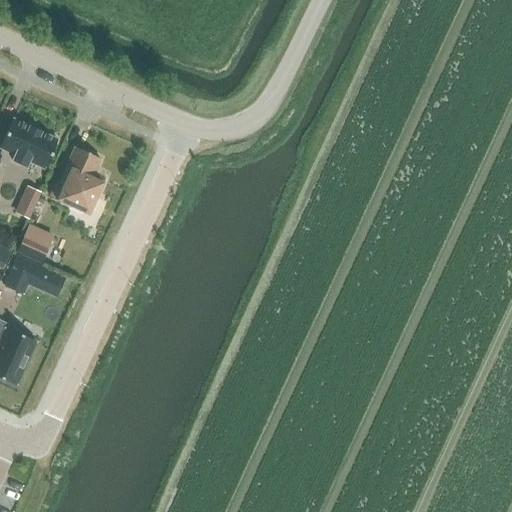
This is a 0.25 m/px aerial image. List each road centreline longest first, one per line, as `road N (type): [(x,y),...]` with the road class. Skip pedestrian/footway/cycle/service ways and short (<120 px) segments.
road 1 (residential): [(186,126),(41,432),(9,435)]
road 2 (unclassified): [(321,0),(258,116),(230,131),(186,126)]
road 3 (residential): [(186,126),(0,40)]
